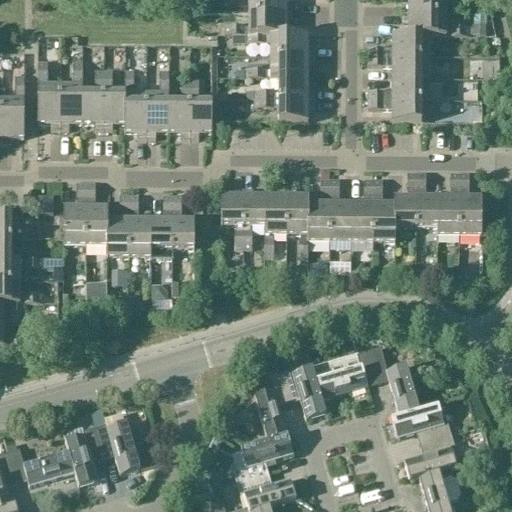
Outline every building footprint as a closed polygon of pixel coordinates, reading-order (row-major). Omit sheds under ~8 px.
[(249,18),(293,18),(293,8),(286,8),(286,0),(224,0),(225,5),(244,5),(244,4),(249,4),(249,18)] [(401,19),(446,19),(446,5),(451,5),(451,6),(470,6),(469,0),(408,0),(408,9),(401,9),(401,19)] [(225,40),(247,40),(247,39),(286,39),(286,27),(293,27),(293,18),(249,18),(249,31),(243,31),(243,30),(225,30),(225,40)] [(408,28),(408,40),(430,40),(430,41),(469,41),(470,32),(451,32),(451,33),(446,33),(446,19),(401,19),(401,28),(408,28)] [(247,39),(247,40),(247,48),(265,48),(265,47),(270,47),(270,61),(315,61),(315,52),(308,52),(308,39),(286,39),(247,39)] [(430,62),(430,41),(430,40),(408,40),(392,40),(392,52),(368,52),(368,62),(430,62)] [(246,83),(279,83),(308,83),(308,71),(315,71),(315,61),(270,61),(270,75),(265,75),(265,74),(246,74),(246,83)] [(392,71),(392,83),(421,83),(421,84),(430,84),(430,62),(368,62),(368,71),(392,71)] [(50,135),(60,135),(60,91),(46,91),(46,86),(47,86),(47,67),(38,67),(38,128),(50,128),(50,135)] [(60,91),(60,135),(69,135),(69,129),(81,129),(82,99),(82,67),(73,67),(73,86),(74,86),(74,91),(60,91)] [(94,136),(103,136),(103,76),(95,76),(95,94),(95,100),(82,99),(81,129),(94,129),(94,136)] [(112,76),(103,76),(103,136),(112,136),(112,129),(124,129),(125,100),(111,100),(111,94),(112,94),(112,76)] [(125,76),(125,100),(124,129),(124,137),(137,137),(137,144),(146,144),(146,100),(133,100),(133,95),(134,95),(134,76),(125,76)] [(155,138),(168,138),(168,108),(169,108),(169,76),(159,76),(159,95),(160,95),(160,100),(146,100),(146,144),(155,144),(155,138)] [(2,105),(2,150),(11,150),(11,143),(24,143),(24,81),(15,81),(15,100),(16,100),(15,105),(2,105)] [(255,96),(255,104),(314,105),(314,95),(308,95),(308,83),(279,83),(279,97),(273,97),(273,96),(255,96)] [(368,95),(368,105),(421,105),(421,84),(421,83),(392,83),(392,96),(368,95)] [(180,145),(189,145),(190,85),(181,84),(181,103),(182,103),(182,108),(169,108),(168,108),(168,138),(180,138),(180,145)] [(198,85),(190,85),(189,145),(199,145),(199,138),(211,138),(212,109),(197,109),(197,103),(198,103),(198,85)] [(314,114),(314,105),(255,104),(254,113),(273,113),(273,112),(278,112),(278,126),(307,127),(308,114),(314,114)] [(421,127),(421,105),(368,105),(368,114),(392,114),(392,127),(421,127)] [(394,231),(395,231),(416,232),(416,178),(407,178),(407,202),(394,202),(394,209),(394,231)] [(416,178),(416,232),(437,232),(438,202),(425,202),(425,178),(416,178)] [(450,202),(438,202),(437,232),(437,240),(459,240),(459,178),(450,178),(450,202)] [(459,178),(459,240),(481,240),(481,203),(469,202),(469,179),(459,178)] [(308,246),(329,247),(330,185),(320,185),(320,209),(309,209),(308,209),(308,246)] [(351,247),(351,209),(339,209),(339,185),(330,185),(329,247),(351,247)] [(363,209),(351,209),(351,247),(373,247),(373,185),(364,185),(363,209)] [(382,185),(373,185),(373,247),(395,247),(395,231),(394,231),(394,209),(382,209),(382,185)] [(63,250),(86,250),(86,189),(77,188),(76,212),(63,212),(63,250)] [(86,250),(106,250),(107,250),(107,225),(108,213),(95,212),(95,189),(86,189),(86,250)] [(234,254),(243,254),(243,194),(234,194),(234,201),(221,201),(221,230),(235,230),(235,236),(234,236),(234,254)] [(253,194),(243,194),(243,254),(252,254),(252,236),(251,236),(251,230),(264,230),(265,230),(265,201),(253,201),(253,194)] [(277,201),(265,201),(265,230),(264,230),(264,263),(273,263),(273,244),(273,239),(286,239),(286,195),(277,195),(277,201)] [(308,246),(308,209),(309,209),(309,202),(296,201),(296,195),(286,195),(286,239),(300,239),(300,244),(299,244),(299,263),(308,263),(308,246)] [(53,219),(53,201),(38,201),(38,218),(53,219)] [(119,225),(107,225),(107,250),(106,250),(106,262),(129,262),(129,201),(120,201),(119,225)] [(151,262),(151,254),(150,254),(150,225),(138,225),(138,201),(129,201),(129,262),(151,262)] [(150,254),(151,254),(172,254),(172,201),(163,201),(163,225),(150,225),(150,254)] [(181,201),(172,201),(172,254),(194,254),(194,225),(181,225),(181,201)] [(0,242),(11,243),(12,220),(0,220),(0,242)] [(0,264),(11,264),(11,243),(0,242),(0,264)] [(44,264),(11,264),(0,264),(0,285),(20,286),(20,272),(25,272),(25,273),(44,273),(44,264)] [(344,281),(344,269),(331,269),(331,281),(344,281)] [(20,286),(0,285),(0,307),(28,308),(43,308),(43,299),(25,299),(25,300),(20,300),(20,286)] [(104,291),(84,292),(85,307),(85,316),(105,315),(104,291)] [(28,317),(28,308),(0,307),(0,329),(4,329),(4,316),(9,316),(9,317),(28,317)] [(4,329),(0,329),(0,351),(27,352),(27,342),(9,342),(9,343),(4,343),(4,329)] [(389,386),(399,422),(419,416),(406,370),(387,375),(380,352),(368,355),(378,389),(389,386)] [(361,372),(316,385),(321,405),(322,405),(378,389),(368,355),(357,358),(361,372)] [(280,377),(287,401),(298,398),(306,424),(326,419),(322,405),(321,405),(316,385),(312,372),(293,377),(292,373),(280,377)] [(277,404),(287,401),(280,377),(268,380),(273,394),(254,400),(267,446),(287,440),(277,404)] [(399,422),(391,424),(397,444),(424,436),(427,447),(451,440),(447,428),(443,429),(438,410),(419,416),(399,422)] [(106,429),(95,433),(101,457),(112,453),(120,480),(140,474),(126,428),(107,433),(106,429)] [(65,445),(69,459),(69,458),(75,479),(78,492),(99,486),(91,460),(101,457),(95,433),(83,436),(84,440),(65,445)] [(293,460),(287,440),(267,446),(240,453),(246,472),(233,476),(236,488),(260,481),(257,470),(293,460)] [(454,451),(451,440),(427,447),(430,457),(403,465),(409,485),(419,482),(439,476),(439,477),(456,472),(450,453),(454,451)] [(29,492),(75,479),(69,458),(69,459),(24,472),(19,454),(8,458),(15,482),(25,479),(29,492)] [(0,511),(7,511),(12,511),(11,510),(4,485),(15,482),(8,458),(0,459),(0,511)] [(441,484),(439,477),(439,476),(419,482),(427,511),(449,511),(448,506),(457,504),(460,499),(456,483),(451,481),(441,484)] [(244,498),(247,511),(266,511),(269,511),(296,504),(290,484),(263,491),(260,481),(236,488),(240,500),(244,498)]
